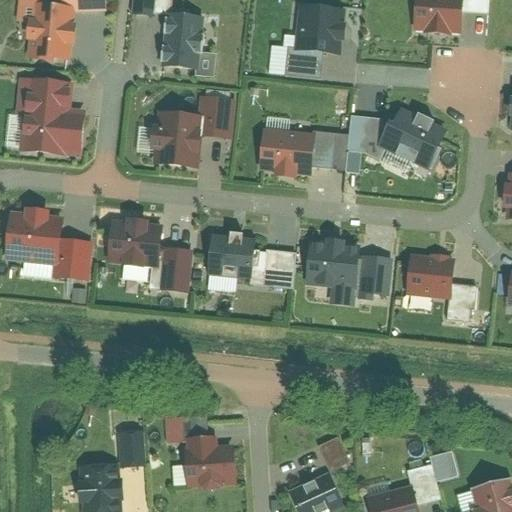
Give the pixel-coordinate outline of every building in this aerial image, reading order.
[(46,0),(22,0),(21,21),(33,22),(30,57),(73,61),(78,10),(60,8),(46,7),(46,0)] [(59,0),(60,8),(110,7),(109,0),(59,0)] [(161,0),(137,0),(135,14),(159,17),(161,0)] [(465,0),(422,0),(421,30),(464,32),(465,14),(465,0)] [(491,15),(491,0),(465,0),(465,14),(491,15)] [(346,9),(303,5),(299,49),(342,53),(346,9)] [(208,19),(170,16),(166,70),(204,73),(208,19)] [(77,82),(24,77),(21,117),(28,118),(24,155),(68,159),(68,154),(88,156),(92,111),(74,109),(77,82)] [(235,140),(239,101),(208,98),(207,118),(205,137),(235,140)] [(453,131),(406,108),(386,147),(432,171),(453,131)] [(207,118),(162,114),(158,167),(202,171),(205,137),(207,118)] [(387,121),(356,117),(351,152),(383,155),(387,121)] [(318,135),(268,130),(264,171),(280,173),(279,179),(302,181),(302,175),(314,176),(315,165),(318,135)] [(315,165),(336,167),(339,137),(318,135),(315,165)] [(27,213),(14,212),(9,260),(60,266),(63,239),(66,217),(52,216),(52,212),(28,210),(27,213)] [(168,227),(114,221),(110,261),(164,267),(168,227)] [(260,235),(213,230),(208,274),(255,279),(258,250),(260,235)] [(59,277),(91,281),(95,242),(63,239),(60,266),(59,277)] [(331,245),(317,244),(314,286),(337,287),(336,303),(359,305),(363,247),(351,246),(351,240),(331,239),(331,245)] [(166,291),(191,294),(196,251),(170,249),(166,291)] [(255,284),(297,289),(300,254),(258,250),(255,279),(255,284)] [(459,260),(415,256),(411,295),(455,299),(459,260)] [(365,295),(392,297),(395,259),(368,257),(365,295)] [(158,272),(149,271),(147,287),(157,288),(158,272)] [(187,418),(168,419),(170,445),(189,444),(189,440),(187,418)] [(145,425),(124,427),(127,468),(149,466),(145,425)] [(189,444),(190,450),(221,447),(220,438),(189,440),(189,444)] [(342,438),(324,447),(335,473),(338,472),(354,465),(342,438)] [(190,450),(193,488),(238,485),(235,446),(221,447),(190,450)] [(125,511),(122,464),(84,467),(86,511),(125,511)] [(335,473),(294,493),(302,511),(332,511),(352,503),(338,472),(335,473)] [(511,511),(511,481),(477,490),(482,511),(511,511)] [(422,511),(416,488),(371,500),(373,511),(422,511)]
